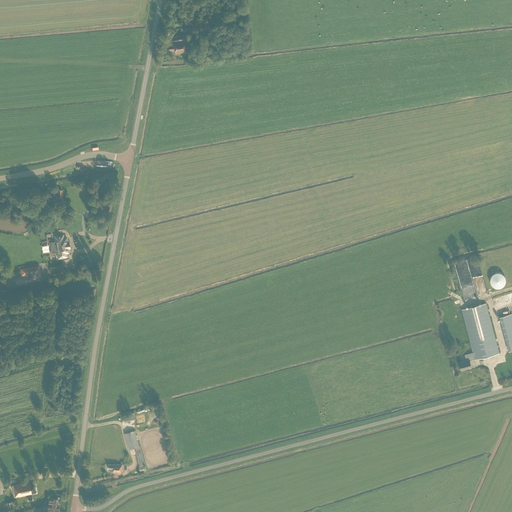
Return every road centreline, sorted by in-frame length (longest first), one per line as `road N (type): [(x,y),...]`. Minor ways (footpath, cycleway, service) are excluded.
road 1 (unclassified): [(74,509),(511,388)]
road 2 (tertiary): [(74,509),(129,160)]
road 3 (tertiary): [(129,160),(161,0)]
road 4 (tertiary): [(0,178),(88,155),(129,160)]
